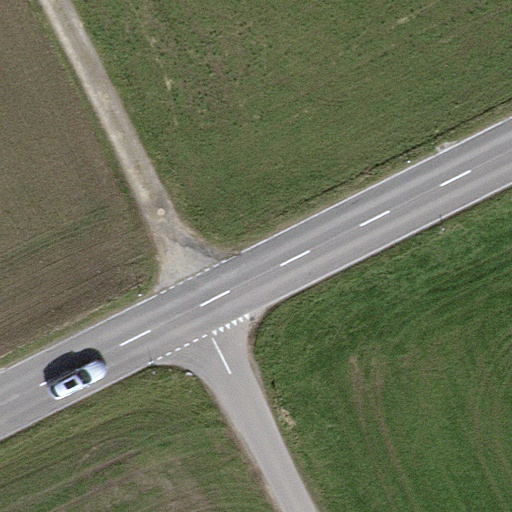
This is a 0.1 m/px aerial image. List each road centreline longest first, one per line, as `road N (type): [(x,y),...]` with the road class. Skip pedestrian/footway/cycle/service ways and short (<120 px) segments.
road 1 (tertiary): [(511,151),(200,307)]
road 2 (track): [(43,0),(200,307)]
road 3 (unclassified): [(200,307),(307,511)]
road 4 (tertiary): [(200,307),(0,407)]
